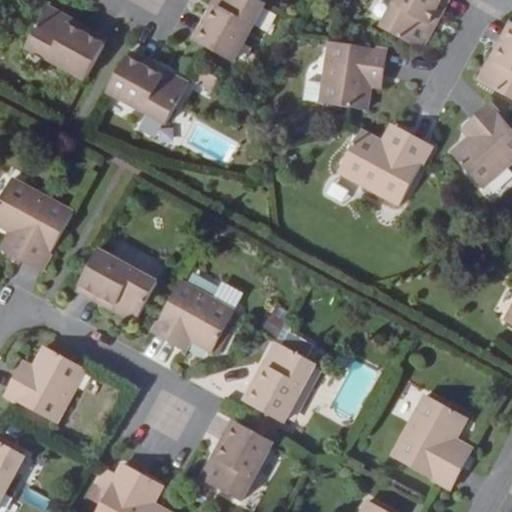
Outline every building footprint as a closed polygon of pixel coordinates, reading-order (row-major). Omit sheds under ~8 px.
[(233,63),(265,5),(255,0),(214,0),(212,4),(218,8),(200,43),(208,48),(233,63)] [(421,50),(433,29),(427,25),(441,0),(397,0),(382,28),(421,50)] [(433,29),(448,0),(441,0),(427,25),(433,29)] [(218,8),(212,4),(192,39),(200,43),(218,8)] [(25,48),(85,81),(104,46),(68,27),(71,20),(47,8),(25,48)] [(68,27),(104,46),(107,40),(71,20),(68,27)] [(496,63),(511,34),(511,24),(510,23),(490,59),(496,63)] [(511,99),(511,34),(496,63),(490,59),(478,81),(511,99)] [(388,51),(370,48),(332,43),(323,104),(352,109),(367,111),(371,87),(373,76),(384,78),(388,51)] [(166,71),(130,52),(126,58),(162,78),(166,71)] [(162,78),(126,58),(107,93),(165,125),(188,84),(166,71),(162,78)] [(210,93),(218,81),(203,71),(195,82),(210,93)] [(382,89),(384,78),(373,76),(371,87),(382,89)] [(305,80),(303,101),(316,102),(319,81),(305,80)] [(511,161),(511,128),(509,125),(491,104),(470,122),(477,130),(468,138),(450,153),(458,161),(482,187),(511,161)] [(477,130),(470,122),(461,129),(468,138),(477,130)] [(390,147),(400,130),(393,125),(382,143),(390,147)] [(398,206),(422,164),(431,148),(400,130),(390,147),(382,143),(359,131),(337,172),(398,206)] [(40,271),(73,212),(10,179),(0,196),(0,224),(9,230),(19,235),(9,253),(40,271)] [(0,247),(0,248),(9,253),(19,235),(9,230),(0,247)] [(157,283),(97,250),(78,285),(114,304),(111,310),(135,323),(139,316),(157,283)] [(211,353),(231,317),(234,313),(179,283),(156,325),(152,332),(176,346),(181,336),(191,341),(211,353)] [(114,304),(78,285),(75,290),(111,310),(114,304)] [(276,336),(287,316),(274,308),(263,328),(276,336)] [(181,336),(176,346),(186,351),(191,341),(181,336)] [(316,366),(275,343),(262,367),(269,371),(250,405),(255,408),(284,424),(316,366)] [(56,423),(85,369),(44,346),(33,367),(27,377),(17,372),(5,395),(14,399),(56,423)] [(27,377),(33,367),(23,361),(17,372),(27,377)] [(269,371),(262,367),(243,401),(250,405),(269,371)] [(450,450),(456,440),(467,420),(426,397),(393,458),(450,490),(467,460),(450,450)] [(220,460),(239,424),(232,420),(213,456),(220,460)] [(241,503),(273,443),(245,427),(239,424),(220,460),(213,456),(200,480),(241,503)] [(473,450),(456,440),(450,450),(467,460),(473,450)] [(0,500),(24,456),(0,442),(0,500)] [(121,464),(116,474),(95,511),(163,511),(152,506),(143,501),(153,482),(121,464)] [(152,506),(163,487),(153,482),(143,501),(152,506)] [(363,511),(388,511),(369,501),(363,511)]
